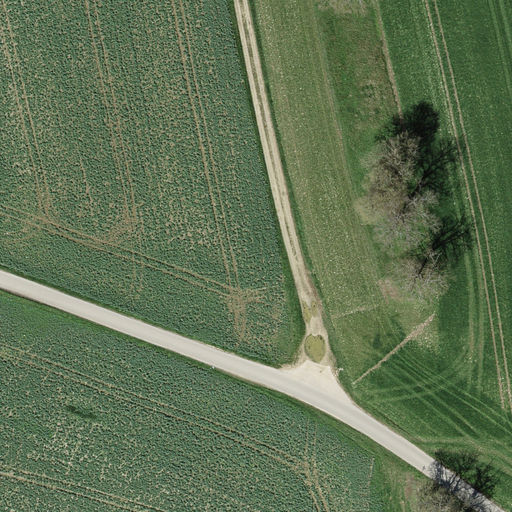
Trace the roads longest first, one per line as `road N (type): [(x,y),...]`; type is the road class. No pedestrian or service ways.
road 1 (unclassified): [(484,511),(325,393),(0,286)]
road 2 (track): [(242,0),(325,393)]
